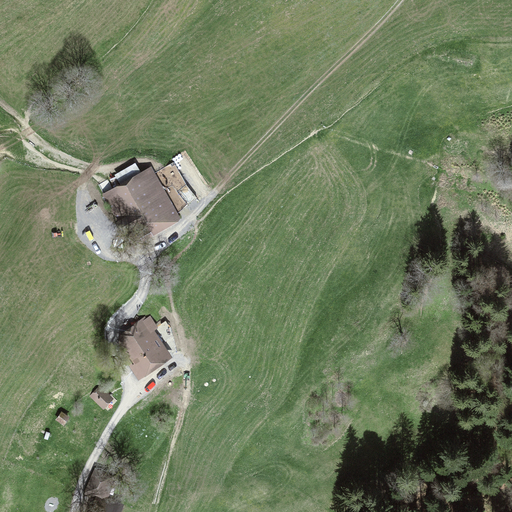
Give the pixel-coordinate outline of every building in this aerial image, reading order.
[(116,225),(120,233),(124,230),(132,245),(173,222),(171,218),(176,215),(150,169),(104,196),(119,223),(116,225)] [(138,372),(162,356),(146,332),(154,326),(148,317),(116,337),(138,372)] [(110,397),(99,386),(91,395),(101,405),(110,397)] [(109,477),(95,472),(87,492),(99,496),(97,500),(104,503),(113,483),(107,480),(109,477)] [(115,511),(117,508),(97,500),(92,511),(115,511)]
